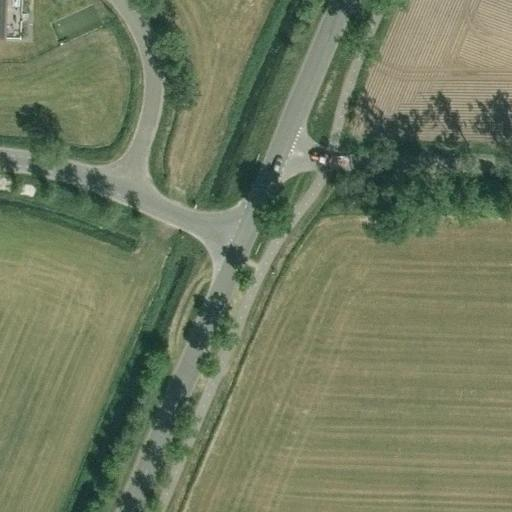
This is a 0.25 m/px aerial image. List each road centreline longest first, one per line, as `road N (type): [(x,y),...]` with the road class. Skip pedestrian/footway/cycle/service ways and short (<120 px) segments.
road 1 (tertiary): [(129,511),(242,240)]
road 2 (unclassified): [(511,166),(358,163),(279,149)]
road 3 (unclassified): [(122,191),(153,77),(140,30),(118,0)]
road 4 (tertiary): [(279,149),(346,0)]
road 5 (unclassified): [(242,240),(122,191)]
road 6 (unclassified): [(122,191),(0,159)]
